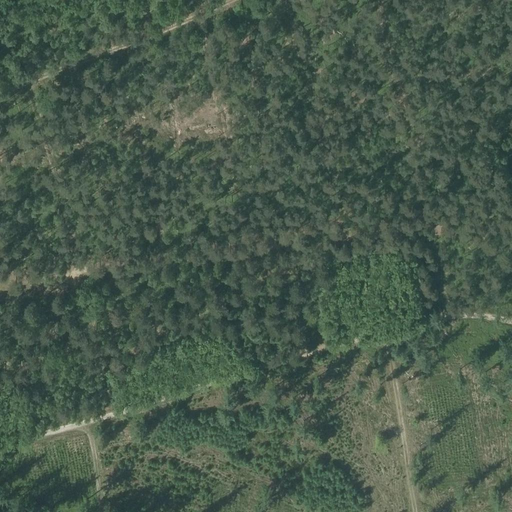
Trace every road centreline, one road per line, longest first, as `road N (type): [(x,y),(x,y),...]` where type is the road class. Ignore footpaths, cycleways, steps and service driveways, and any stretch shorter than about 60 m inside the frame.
road 1 (track): [(511,324),(443,316),(81,422),(96,511)]
road 2 (track): [(0,95),(241,0)]
road 3 (track): [(78,272),(33,82)]
road 4 (track): [(373,336),(407,511)]
road 5 (track): [(114,414),(78,272)]
